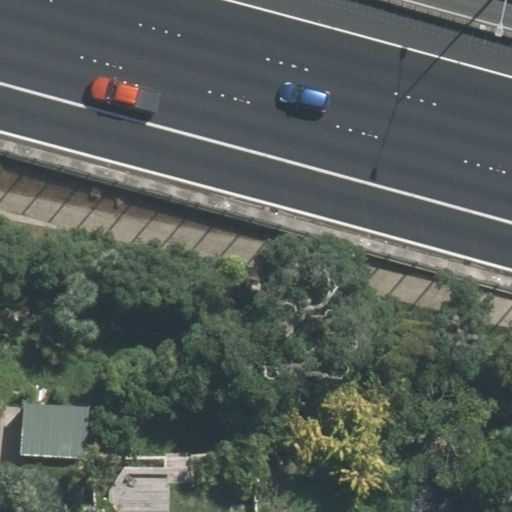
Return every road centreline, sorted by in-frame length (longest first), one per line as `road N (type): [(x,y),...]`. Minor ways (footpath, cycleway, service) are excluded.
road 1 (motorway): [(511,222),(0,79)]
road 2 (motorway): [(511,127),(32,0)]
